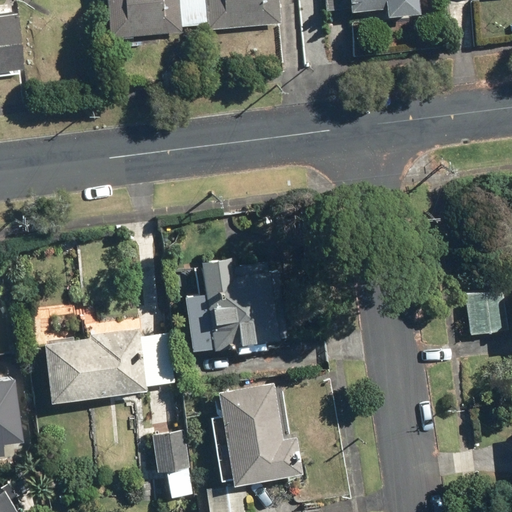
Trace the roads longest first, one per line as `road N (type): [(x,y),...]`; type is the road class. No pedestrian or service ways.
road 1 (residential): [(417,511),(360,122)]
road 2 (tertiary): [(0,168),(360,122)]
road 3 (tertiary): [(360,122),(511,103)]
